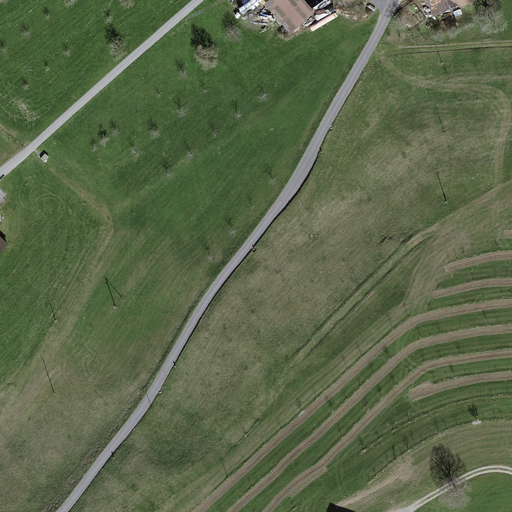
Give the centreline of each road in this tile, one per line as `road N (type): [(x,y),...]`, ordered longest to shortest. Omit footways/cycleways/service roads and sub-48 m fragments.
road 1 (unclassified): [(60,511),(130,423),(286,191),(394,0)]
road 2 (unclassified): [(199,0),(0,174)]
